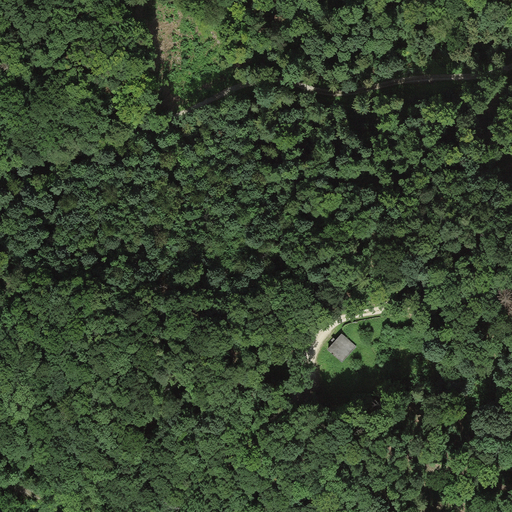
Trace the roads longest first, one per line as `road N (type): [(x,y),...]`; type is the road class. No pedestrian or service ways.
road 1 (track): [(511,63),(339,92),(251,78),(142,130),(0,169)]
road 2 (track): [(306,356),(329,427),(430,455),(511,495)]
road 3 (track): [(280,511),(268,467),(272,428),(306,356),(333,323)]
road 4 (track): [(333,323),(511,283)]
road 5 (track): [(511,9),(416,9),(350,23)]
road 6 (track): [(511,372),(409,308)]
